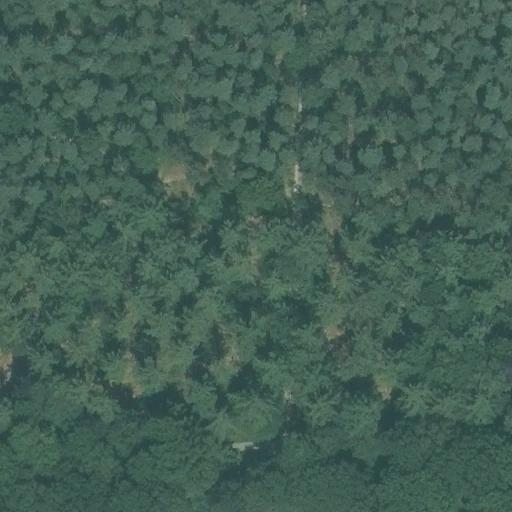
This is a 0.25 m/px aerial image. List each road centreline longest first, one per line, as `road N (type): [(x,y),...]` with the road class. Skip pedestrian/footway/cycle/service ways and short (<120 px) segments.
road 1 (track): [(303,0),(304,202),(284,481)]
road 2 (track): [(285,443),(207,308),(152,258),(117,171),(98,151),(0,112)]
road 3 (track): [(0,491),(284,481)]
road 4 (track): [(304,202),(511,198)]
road 5 (track): [(309,481),(511,471)]
